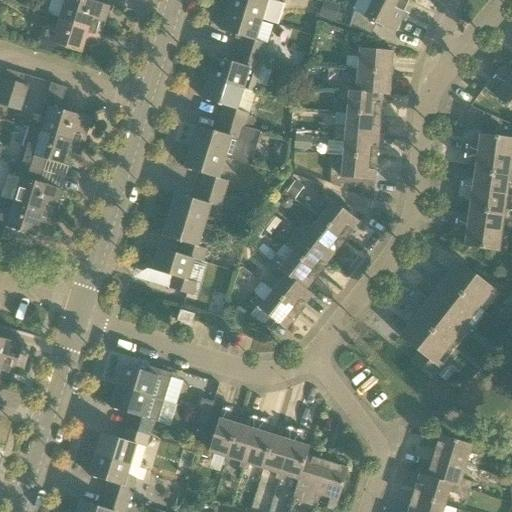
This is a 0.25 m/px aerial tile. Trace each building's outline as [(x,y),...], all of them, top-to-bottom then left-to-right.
[(87,0),(53,0),(49,14),(60,18),(60,19),(98,31),(102,32),(110,7),(90,1),(87,0)] [(278,3),(279,0),(231,0),(228,10),(263,20),(279,25),(285,5),(278,3)] [(404,14),(376,0),(373,0),(365,17),(355,12),(350,28),(372,35),(377,24),(395,33),(404,14)] [(376,0),(404,14),(410,0),(376,0)] [(320,18),(333,21),(337,5),(324,1),(320,18)] [(257,42),(263,20),(228,10),(221,32),(244,38),(241,51),(264,58),(268,46),(257,42)] [(94,42),(98,31),(60,19),(57,30),(45,26),(41,40),(82,53),(86,40),(94,42)] [(359,71),(392,74),(394,52),(346,48),(345,57),(360,58),(359,71)] [(259,72),(264,58),(241,51),(236,64),(216,58),(210,79),(245,89),(253,92),(259,72)] [(511,73),(502,65),(496,72),(511,85),(511,73)] [(390,96),(392,74),(359,71),(357,84),(339,83),(338,91),(383,95),(390,96)] [(511,85),(496,72),(490,79),(501,88),(494,96),(511,110),(511,85)] [(238,111),(245,89),(210,79),(203,101),(226,107),(222,120),(246,127),(250,114),(238,111)] [(0,92),(24,99),(28,89),(4,81),(0,92)] [(60,110),(67,88),(53,84),(42,118),(46,119),(42,131),(80,144),(84,145),(92,120),(60,110)] [(338,91),(324,90),(328,98),(338,99),(349,100),(348,113),(381,116),(383,95),(338,91)] [(0,105),(20,112),(24,99),(0,92),(0,105)] [(379,138),(381,116),(348,113),(347,126),(336,125),(335,134),(379,138)] [(256,130),(246,127),(222,120),(218,133),(198,127),(192,148),(226,158),(240,163),(246,142),(252,144),(256,130)] [(80,144),(42,131),(30,128),(27,139),(19,164),(44,172),(48,161),(65,166),(69,152),(77,155),(80,144)] [(377,159),(379,138),(335,134),(333,155),(377,159)] [(464,152),(511,158),(511,139),(481,135),(479,144),(466,143),(464,152)] [(311,150),(311,144),(312,137),(305,136),(297,136),(296,149),(310,150),(311,150)] [(220,179),(226,158),(192,148),(185,169),(205,175),(201,188),(225,195),(229,182),(220,179)] [(511,173),(510,173),(511,160),(511,158),(464,152),(463,161),(477,163),(476,173),(511,177),(511,173)] [(375,181),(377,159),(333,155),(331,177),(375,181)] [(41,184),(44,172),(19,164),(16,177),(21,179),(14,202),(52,214),(52,215),(56,216),(63,191),(41,184)] [(511,177),(476,173),(474,182),(460,180),(459,189),(507,196),(507,195),(511,195),(511,177)] [(221,208),(225,195),(201,188),(197,201),(177,195),(171,216),(205,226),(212,205),(221,208)] [(505,210),(507,196),(459,189),(458,198),(472,200),(470,210),(511,215),(511,211),(505,210)] [(320,219),(346,240),(360,222),(325,195),(320,202),(328,209),(320,219)] [(52,214),(14,202),(0,197),(0,237),(27,246),(31,235),(36,237),(40,223),(48,226),(52,215),(52,214)] [(510,220),(511,215),(470,210),(469,219),(455,217),(454,226),(502,233),(504,219),(510,220)] [(195,260),(204,263),(207,250),(199,247),(205,226),(171,216),(164,237),(184,243),(180,255),(195,260)] [(333,257),(346,240),(320,219),(312,229),(303,223),(298,229),(333,257)] [(500,251),(502,233),(454,226),(453,236),(467,238),(465,248),(488,251),(486,260),(504,263),(506,252),(500,251)] [(320,274),(333,257),(298,229),(293,235),(302,242),(294,253),(320,274)] [(173,277),(170,289),(193,296),(197,284),(204,263),(195,260),(180,255),(160,249),(153,271),(173,277)] [(306,290),(307,290),(320,274),(294,253),(285,263),(277,256),(271,263),(306,290)] [(485,313),(498,297),(500,294),(460,262),(451,273),(449,272),(445,277),(447,278),(444,281),(452,287),(480,309),(485,313)] [(313,295),(307,290),(306,290),(271,263),(266,269),(281,282),(273,292),(300,312),(313,295)] [(485,313),(480,309),(452,287),(446,294),(439,289),(430,300),(470,331),(485,313)] [(286,330),(300,312),(273,292),(266,302),(256,295),(251,302),(286,330)] [(455,350),(470,331),(430,300),(421,311),(428,316),(422,324),(455,350)] [(263,327),(271,318),(260,309),(253,318),(263,327)] [(192,326),(195,315),(181,310),(177,322),(192,326)] [(432,380),(455,350),(422,324),(417,332),(409,326),(400,338),(420,353),(411,363),(432,380)] [(0,364),(11,368),(11,369),(15,370),(22,345),(0,338),(0,364)] [(0,377),(8,380),(11,369),(11,368),(0,364),(0,377)] [(150,367),(148,373),(124,366),(117,387),(165,402),(173,374),(150,367)] [(127,427),(150,434),(154,422),(158,423),(165,402),(117,387),(111,408),(131,414),(127,427)] [(215,403),(202,399),(195,423),(208,427),(215,403)] [(228,458),(238,425),(229,422),(233,409),(224,406),(213,441),(204,438),(199,455),(213,459),(214,454),(228,458)] [(244,469),(260,417),(251,414),(247,428),(238,425),(228,458),(242,462),(240,468),(244,469)] [(264,469),(274,436),(265,433),(269,420),(260,417),(244,469),(248,471),(250,465),(264,469)] [(280,481),(296,428),(287,426),(283,439),(274,436),(264,469),(278,474),(276,479),(280,481)] [(146,448),(150,434),(127,427),(123,440),(103,434),(96,455),(131,466),(137,445),(146,448)] [(282,481),(280,487),(296,492),(299,480),(300,480),(308,457),(311,447),(301,444),(305,431),(296,428),(280,481),(282,481)] [(434,457),(466,467),(470,454),(481,457),(483,449),(441,436),(434,457)] [(128,476),(131,466),(96,455),(90,476),(110,482),(106,495),(129,502),(136,479),(128,476)] [(318,495),(328,463),(308,457),(300,480),(299,480),(296,492),(294,499),(302,501),(305,491),(318,495)] [(462,480),(466,467),(434,457),(428,477),(471,491),(473,483),(462,480)] [(328,463),(318,495),(331,498),(327,509),(336,511),(349,469),(328,463)] [(428,477),(420,475),(414,496),(446,506),(450,493),(468,499),(471,491),(428,477)] [(126,511),(129,502),(106,495),(102,508),(82,502),(78,511),(126,511)] [(444,511),(446,506),(414,496),(408,511),(444,511)]
